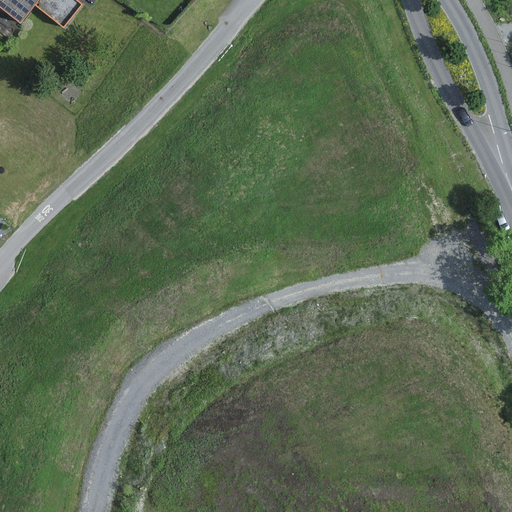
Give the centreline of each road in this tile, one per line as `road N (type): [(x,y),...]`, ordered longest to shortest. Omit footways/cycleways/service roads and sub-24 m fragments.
road 1 (unclassified): [(251,0),(166,105),(0,281)]
road 2 (secondary): [(416,0),(462,115),(492,137)]
road 3 (secondary): [(492,137),(491,96),(451,0)]
